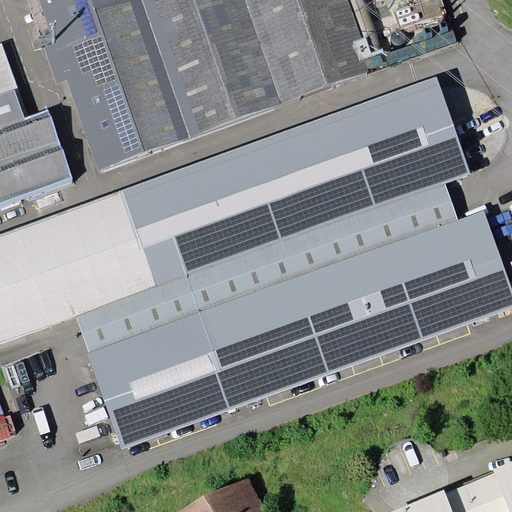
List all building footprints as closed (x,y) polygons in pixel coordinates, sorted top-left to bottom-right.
[(363,37),(350,0),(39,0),(55,42),(44,46),(58,82),(67,79),(100,170),(365,74),(353,40),(363,37)] [(0,94),(14,89),(25,118),(28,116),(2,43),(0,43),(0,94)] [(438,76),(0,235),(0,344),(75,317),(446,183),(470,173),(438,76)] [(0,202),(72,176),(49,109),(28,116),(25,118),(14,89),(0,94),(0,202)] [(458,220),(446,183),(75,317),(122,450),(511,306),(511,288),(484,212),(458,220)] [(444,490),(390,511),(511,511),(511,461),(493,470),(495,473),(446,493),(444,490)] [(266,511),(248,476),(181,511),(266,511)]
